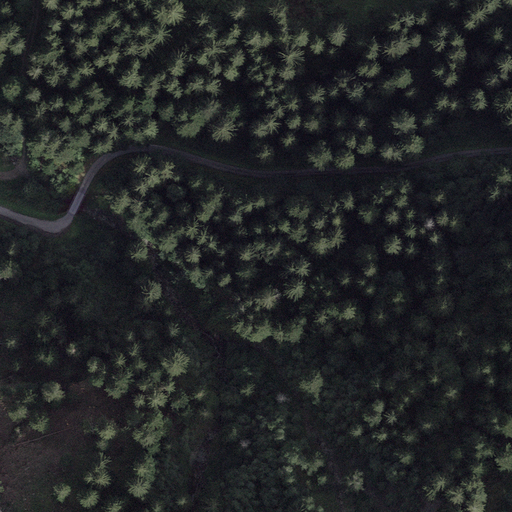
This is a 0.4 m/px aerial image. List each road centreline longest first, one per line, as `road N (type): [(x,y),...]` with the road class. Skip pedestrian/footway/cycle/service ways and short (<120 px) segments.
road 1 (track): [(511,148),(414,166),(255,176),(146,144),(119,152),(86,181),(72,220),(61,227),(0,211)]
road 2 (track): [(0,175),(25,160),(23,65),(35,0)]
